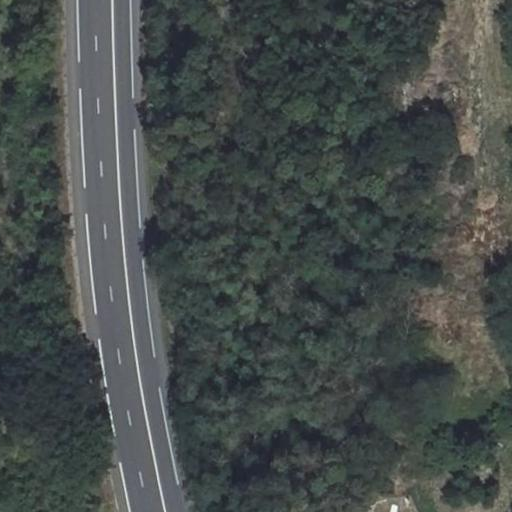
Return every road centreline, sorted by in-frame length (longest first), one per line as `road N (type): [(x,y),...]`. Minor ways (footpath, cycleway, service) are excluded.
road 1 (secondary): [(176,511),(145,351),(121,0)]
road 2 (secondary): [(96,0),(118,367),(147,511)]
